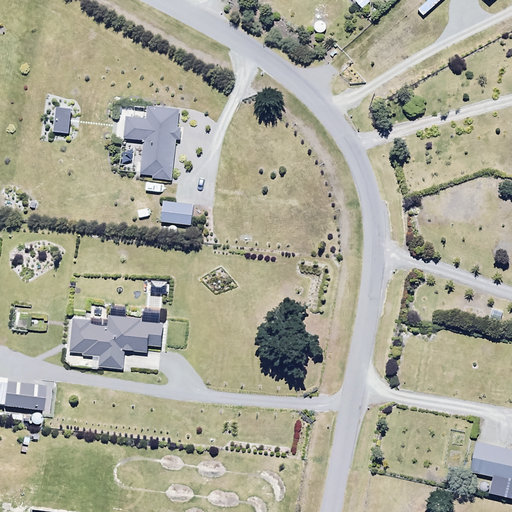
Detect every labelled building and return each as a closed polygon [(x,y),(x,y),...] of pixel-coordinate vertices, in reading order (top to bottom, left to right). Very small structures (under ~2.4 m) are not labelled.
[(367,0),(355,0),(354,1),(362,10),(370,3),(367,0)] [(336,15),(326,8),(318,19),(328,26),(336,15)] [(90,321),(73,320),(70,354),(82,355),(82,356),(99,358),(98,368),(123,371),(125,352),(147,354),(148,347),(161,348),(163,325),(140,323),(140,320),(109,317),(108,327),(90,326),(90,321)] [(45,387),(4,381),(1,406),(41,413),(45,387)] [(511,450),(475,442),(469,473),(511,482),(511,450)]
